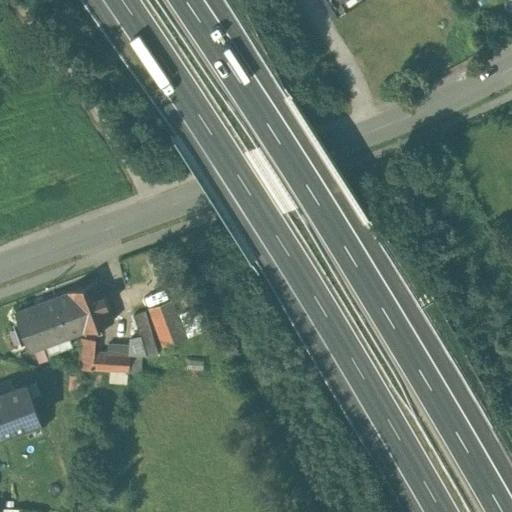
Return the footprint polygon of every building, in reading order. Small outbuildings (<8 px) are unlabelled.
[(99,279),(16,310),(31,350),(85,331),(85,330),(114,319),(99,279)] [(185,338),(171,300),(150,308),(164,346),(185,338)] [(200,332),(192,310),(179,314),(188,337),(200,332)] [(146,311),(134,315),(146,357),(158,354),(146,311)] [(96,338),(81,337),(79,367),(140,371),(141,353),(130,352),(108,351),(95,350),(96,338)] [(131,344),(108,343),(108,351),(130,352),(131,344)] [(26,384),(0,393),(0,432),(39,418),(39,419),(40,419),(27,383),(26,383),(26,384)]
